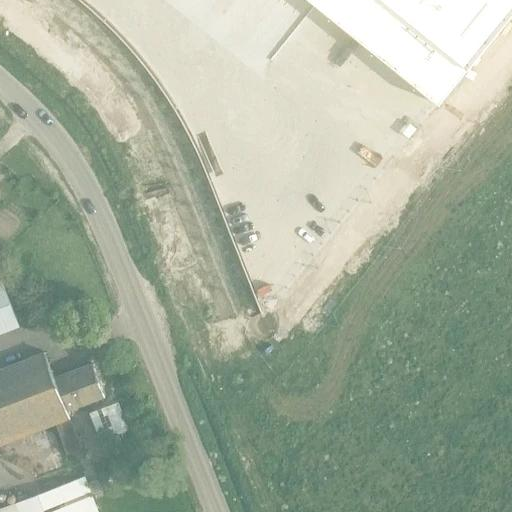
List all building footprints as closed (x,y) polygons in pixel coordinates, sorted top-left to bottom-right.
[(511,0),(308,0),(438,105),(511,12),(511,0)] [(511,12),(438,105),(365,196),(511,315),(511,12)] [(0,333),(19,326),(2,281),(0,281),(0,333)] [(81,449),(79,441),(70,419),(70,418),(67,411),(105,396),(92,364),(55,378),(45,352),(0,369),(0,445),(56,424),(65,447),(68,454),(81,449)] [(104,429),(97,432),(100,439),(128,429),(118,402),(97,410),(104,429)] [(0,511),(96,511),(84,477),(0,509),(0,511)]
